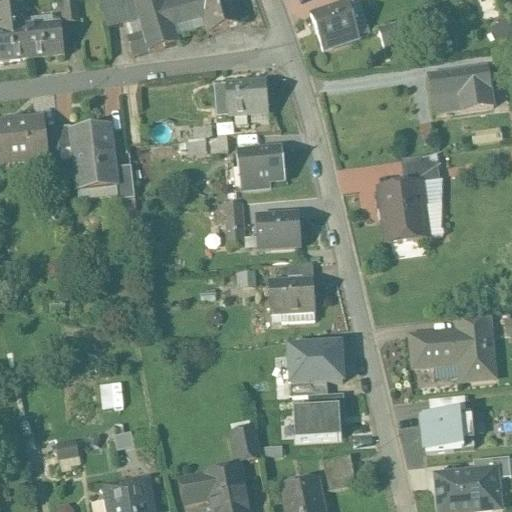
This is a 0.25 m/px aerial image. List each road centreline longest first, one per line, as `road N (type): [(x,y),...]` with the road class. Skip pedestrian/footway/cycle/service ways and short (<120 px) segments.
road 1 (residential): [(406,511),(326,177),(288,56)]
road 2 (residential): [(0,93),(288,56)]
